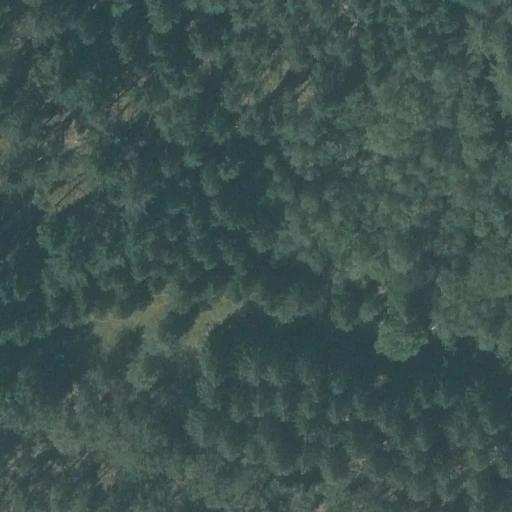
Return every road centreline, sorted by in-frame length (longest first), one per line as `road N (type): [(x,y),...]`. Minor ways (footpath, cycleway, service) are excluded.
road 1 (track): [(511,341),(243,290),(116,297),(0,331)]
road 2 (track): [(372,511),(0,398)]
